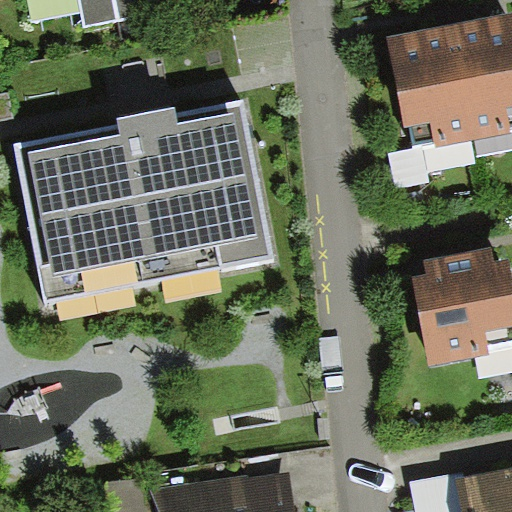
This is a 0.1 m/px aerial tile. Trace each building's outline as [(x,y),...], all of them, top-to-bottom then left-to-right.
[(90,0),(0,0),(0,15),(91,0),(90,0)] [(511,14),(451,27),(473,140),(511,132),(510,125),(511,124),(511,14)] [(473,140),(451,27),(387,39),(404,128),(410,127),(413,144),(437,140),(439,147),(473,140)] [(276,259),(244,102),(16,148),(48,305),(276,259)] [(430,276),(414,279),(429,363),(487,352),(485,343),(511,338),(511,331),(511,324),(511,272),(510,263),(493,267),(489,249),(428,260),(430,276)] [(511,511),(511,470),(465,479),(458,480),(463,511),(511,511)] [(463,511),(458,480),(465,479),(464,472),(410,483),(415,511),(463,511)] [(292,511),(288,474),(154,490),(161,511),(292,511)]
